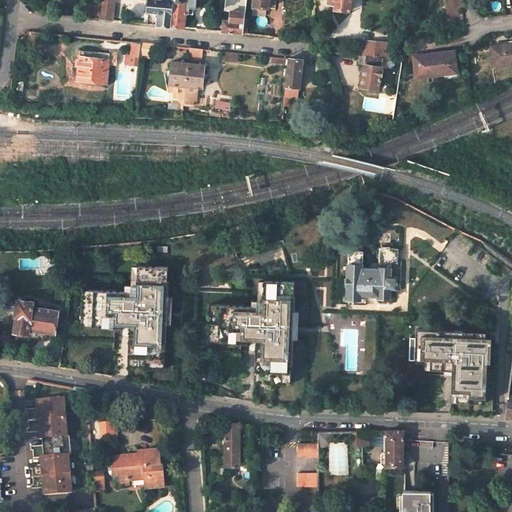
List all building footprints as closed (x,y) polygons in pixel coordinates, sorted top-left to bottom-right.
[(111,20),(114,0),(100,0),(101,3),(99,14),(98,18),(111,20)] [(148,0),(146,24),(170,26),(172,0),(148,0)] [(194,15),(195,0),(172,0),(170,26),(184,28),(185,14),(194,15)] [(253,0),(252,15),(264,16),(265,9),(268,9),(268,0),(253,0)] [(350,11),(351,0),(324,0),(330,1),(329,4),(335,5),(335,9),(350,11)] [(99,14),(101,3),(88,1),(87,12),(99,14)] [(245,4),(231,3),(229,21),(223,20),(221,32),(242,34),(245,4)] [(128,56),(128,63),(138,64),(139,57),(141,43),(131,42),(130,56),(128,56)] [(384,59),(385,44),(366,42),(364,56),(383,59),(384,59)] [(139,57),(152,58),(152,54),(167,56),(168,46),(141,43),(139,57)] [(511,64),(511,45),(492,47),(494,66),(511,64)] [(77,79),(106,82),(108,60),(113,61),(114,55),(109,55),(109,53),(80,49),(79,59),(77,59),(76,65),(78,66),(77,79)] [(202,50),(190,49),(189,58),(201,60),(202,50)] [(224,61),(237,63),(239,54),(224,52),(224,61)] [(457,73),(454,52),(414,56),(416,78),(457,73)] [(360,56),(359,65),(364,66),(361,87),(378,90),(383,59),(360,56)] [(290,95),(297,96),(302,61),(289,60),(284,104),(289,104),(290,95)] [(172,62),(169,84),(171,84),(170,90),(177,91),(177,96),(184,97),(185,86),(188,63),(172,62)] [(203,88),(205,65),(188,63),(185,86),(198,87),(203,88)] [(196,100),(198,87),(185,86),(184,97),(183,104),(193,106),(193,100),(196,100)] [(243,238),(244,237),(244,236),(244,234),(244,232),(243,231),(241,230),(239,230),(238,230),(236,231),(235,232),(234,234),(234,236),(235,237),(236,239),(237,239),(239,240),(240,240),(242,239),(243,238)] [(391,268),(391,276),(397,276),(397,262),(398,262),(398,248),(390,248),(390,247),(382,247),(382,248),(379,248),(379,262),(380,262),(379,268),(391,268)] [(349,251),(348,264),(363,265),(364,251),(349,251)] [(379,268),(363,268),(363,265),(348,264),(347,299),(361,300),(361,295),(378,295),(378,298),(390,298),(390,288),(397,288),(397,276),(391,276),(391,268),(379,268)] [(121,292),(84,291),(83,308),(77,308),(77,320),(88,321),(87,327),(119,328),(119,324),(125,325),(124,334),(124,350),(129,350),(128,368),(141,368),(142,362),(159,363),(161,323),(161,295),(162,267),(133,266),(133,286),(127,285),(127,295),(121,295),(121,292)] [(252,307),(215,306),(215,324),(209,324),(209,336),(219,336),(219,342),(250,343),(250,340),(256,340),(256,349),(256,365),(261,365),(260,383),(273,384),(273,378),(291,378),(292,339),(293,311),(294,283),(265,282),(265,301),(259,301),(259,311),(252,311),(252,307)] [(54,332),(57,311),(32,306),(33,301),(17,299),(15,314),(16,315),(13,331),(27,333),(28,328),(54,332)] [(67,312),(57,311),(54,332),(64,333),(67,312)] [(463,331),(416,330),(416,337),(415,359),(426,359),(431,360),(430,369),(444,369),(453,370),(452,375),(452,391),(457,391),(457,401),(470,401),(470,396),(487,397),(488,362),(491,362),(492,337),(486,337),(463,336),(463,331)] [(86,391),(75,389),(74,395),(74,396),(75,398),(80,400),(82,399),(83,398),(87,399),(86,391)] [(38,428),(39,431),(39,438),(42,438),(42,445),(43,449),(33,449),(34,461),(41,460),(42,467),(42,470),(32,471),(33,488),(43,487),(44,490),(44,497),(72,495),(69,458),(71,458),(69,436),(67,436),(64,399),(36,401),(37,408),(37,411),(27,412),(28,429),(38,428)] [(118,422),(101,422),(101,439),(117,439),(118,422)] [(238,466),(238,423),(225,423),(224,465),(238,466)] [(362,467),(361,445),(368,445),(368,431),(354,432),(355,467),(362,467)] [(382,467),(385,467),(403,467),(403,431),(387,431),(387,453),(382,453),(380,455),(380,465),(382,467)] [(317,445),(327,445),(327,432),(317,432),(317,445)] [(260,445),(258,433),(249,435),(251,446),(260,445)] [(316,444),(297,444),(297,457),(316,457),(316,444)] [(129,454),(112,456),(115,476),(116,475),(118,485),(127,485),(126,481),(142,479),(143,489),(153,488),(153,486),(161,485),(160,476),(162,475),(162,465),(160,465),(159,455),(157,455),(156,448),(136,451),(136,456),(129,457),(129,454)] [(103,483),(102,472),(93,473),(94,483),(103,483)] [(316,488),(316,475),(296,475),(297,488),(316,488)] [(431,490),(406,490),(406,494),(406,506),(400,506),(400,511),(433,511),(434,492),(431,492),(431,490)]
